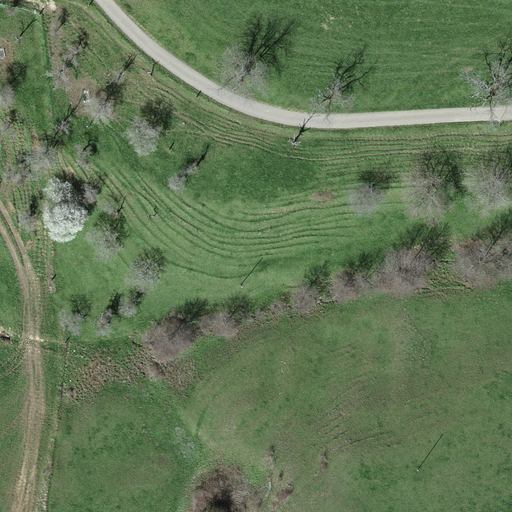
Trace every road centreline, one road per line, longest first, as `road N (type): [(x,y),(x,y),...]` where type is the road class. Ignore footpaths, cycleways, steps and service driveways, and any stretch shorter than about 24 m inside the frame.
road 1 (track): [(100,0),(170,67),(214,98),(271,121),(511,112)]
road 2 (track): [(22,511),(44,343),(32,283),(0,220)]
